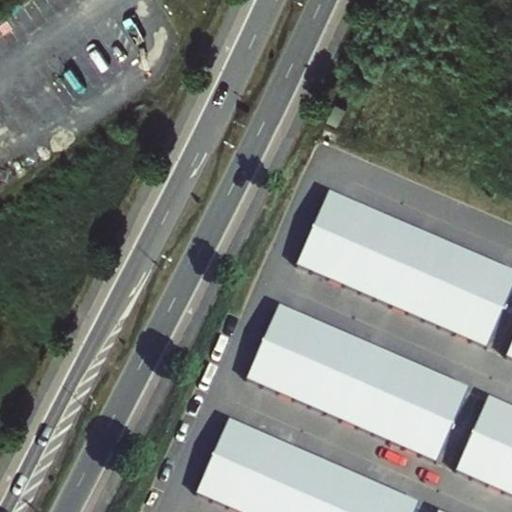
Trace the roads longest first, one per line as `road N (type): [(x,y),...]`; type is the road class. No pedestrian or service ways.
road 1 (primary): [(268,0),(12,511)]
road 2 (primary): [(69,511),(324,0)]
